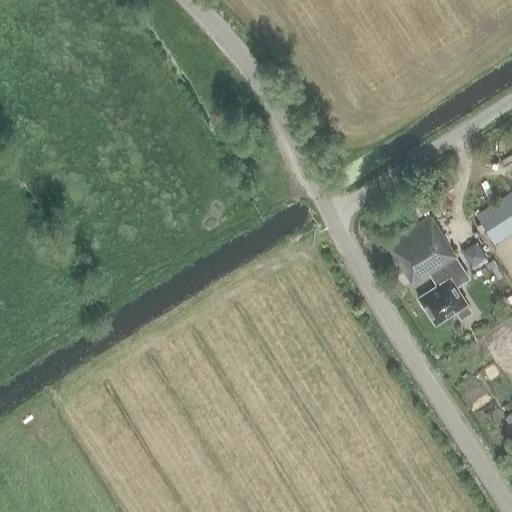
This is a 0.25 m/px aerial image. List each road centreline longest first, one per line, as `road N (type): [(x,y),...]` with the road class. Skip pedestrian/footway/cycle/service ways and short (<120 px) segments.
road 1 (unclassified): [(511,500),(382,310),(330,217)]
road 2 (unclassified): [(330,217),(249,63),(186,0)]
road 3 (unclassified): [(330,217),(511,102)]
